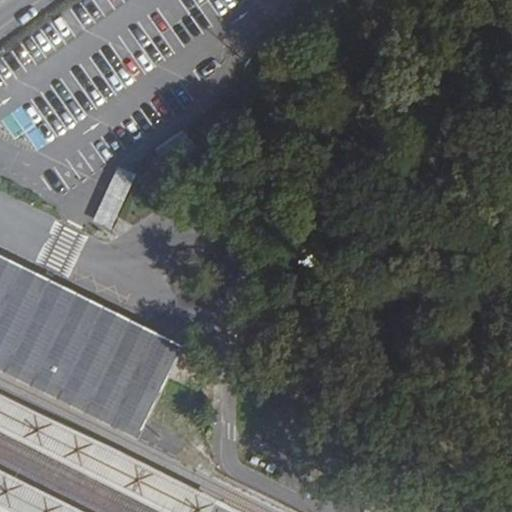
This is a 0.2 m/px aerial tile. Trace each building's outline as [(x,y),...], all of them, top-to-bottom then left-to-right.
[(171,141),(161,148),(171,162),(191,148),(182,134),(171,141)] [(107,306),(0,252),(0,370),(61,400),(100,419),(109,401),(118,383),(125,386),(133,369),(139,357),(154,329),(135,320),(107,306)] [(282,282),(282,293),(299,294),(299,282),(282,282)] [(161,332),(154,329),(139,357),(133,369),(125,386),(106,422),(139,438),(186,345),(161,332)] [(210,511),(215,503),(0,395),(0,430),(163,511),(210,511)] [(0,510),(3,511),(81,511),(0,471),(0,510)]
